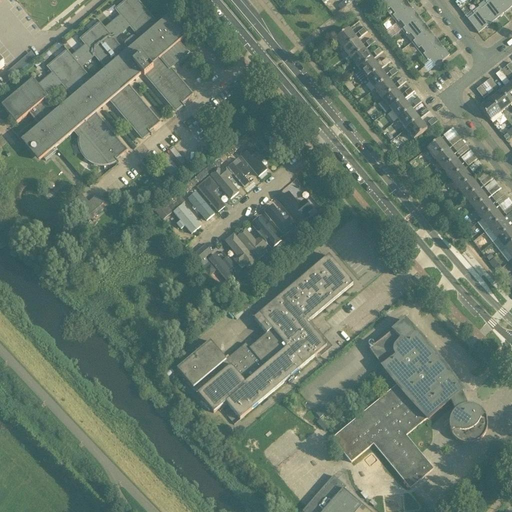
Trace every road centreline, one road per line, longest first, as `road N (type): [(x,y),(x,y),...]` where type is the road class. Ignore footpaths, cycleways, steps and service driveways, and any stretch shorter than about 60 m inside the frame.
road 1 (tertiary): [(216,0),(511,341)]
road 2 (tertiary): [(511,322),(233,0)]
road 3 (unclassified): [(152,511),(0,350)]
